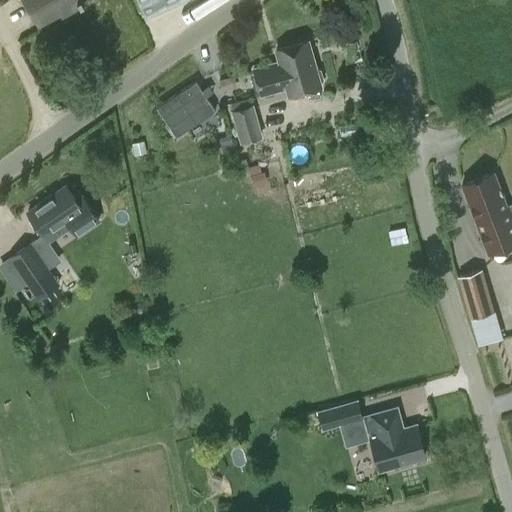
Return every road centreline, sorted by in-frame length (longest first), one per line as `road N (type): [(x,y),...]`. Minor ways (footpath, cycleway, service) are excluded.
road 1 (unclassified): [(511,510),(433,247),(380,0)]
road 2 (unclassified): [(0,172),(242,0)]
